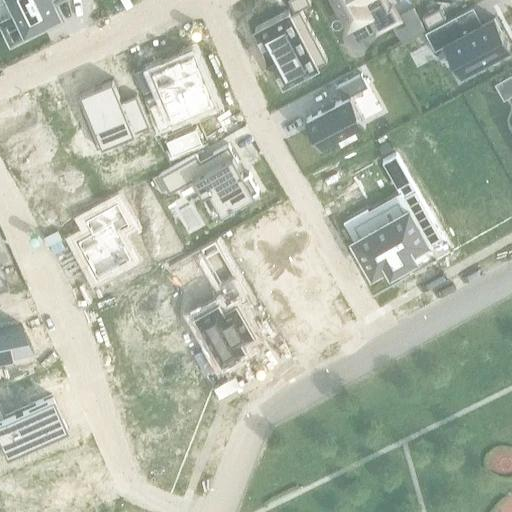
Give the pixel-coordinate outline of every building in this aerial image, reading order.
[(17,24),(5,30),(6,32),(5,33),(11,44),(46,27),(45,25),(56,19),(53,14),(56,12),(49,0),(14,0),(16,3),(9,6),(8,6),(9,7),(17,24)] [(289,9),(255,28),(265,47),(263,47),(264,49),(265,48),(273,62),(272,63),(272,64),(274,63),(284,82),(327,59),(300,8),(311,3),(309,0),(288,0),(295,11),(291,13),(289,9)] [(336,0),(349,23),(368,13),(376,29),(376,30),(398,19),(391,5),(388,7),(384,0),(336,0)] [(440,6),(422,15),(428,26),(445,17),(440,6)] [(407,24),(397,29),(403,40),(424,29),(413,7),(402,13),(407,24)] [(455,16),(434,27),(444,45),(446,43),(461,71),(510,46),(501,30),(494,16),(464,32),(455,16)] [(165,98),(150,104),(160,128),(215,105),(193,52),(180,57),(179,57),(179,56),(166,61),(167,62),(166,62),(166,63),(153,68),(165,98)] [(306,116),(304,117),(320,146),(321,145),(320,144),(364,121),(365,122),(366,122),(351,94),(368,85),(361,73),(336,86),(342,99),(306,118),(306,116)] [(511,74),(496,83),(504,97),(511,92),(511,74)] [(85,103),(80,106),(97,147),(149,125),(136,94),(122,100),(113,77),(102,82),(103,85),(96,88),(94,85),(80,91),(85,103)] [(196,126),(165,139),(172,156),(203,143),(196,126)] [(196,153),(159,174),(167,188),(169,192),(190,181),(189,180),(193,178),(203,194),(204,194),(210,204),(216,201),(222,211),(231,206),(232,208),(235,206),(234,204),(259,190),(249,172),(248,173),(246,174),(239,162),(229,144),(213,153),(200,160),(196,153)] [(367,208),(345,220),(355,238),(367,259),(373,270),(388,261),(391,265),(390,265),(391,267),(415,253),(414,252),(413,252),(411,248),(427,239),(419,225),(432,217),(396,153),(382,161),(400,192),(368,210),(367,208)] [(462,164),(428,183),(454,228),(470,219),(472,223),(485,215),(483,212),(499,203),(492,190),(487,181),(480,168),(468,174),(462,164)] [(159,174),(154,177),(161,191),(167,188),(159,174)] [(92,231),(77,240),(97,277),(132,258),(118,231),(131,224),(118,200),(84,218),(92,231)] [(300,251),(255,277),(279,319),(324,293),(300,251)] [(219,300),(198,312),(215,342),(212,344),(220,359),(224,357),(225,358),(245,346),(241,339),(254,332),(237,302),(224,309),(219,300)] [(151,308),(126,319),(132,334),(135,332),(140,343),(127,349),(135,368),(142,385),(151,404),(160,400),(162,405),(176,399),(173,394),(183,390),(174,371),(189,364),(182,348),(167,354),(158,335),(155,337),(151,326),(158,322),(151,308)] [(0,354),(31,348),(21,324),(0,328),(0,354)] [(0,405),(0,443),(5,454),(66,427),(52,394),(5,415),(0,405)] [(35,487),(10,498),(10,499),(16,511),(37,511),(39,511),(94,511),(80,478),(83,476),(82,474),(78,476),(77,476),(78,477),(57,487),(50,471),(31,479),(35,487)]
